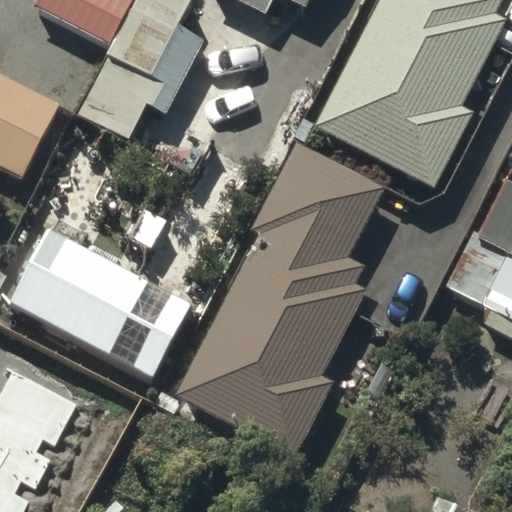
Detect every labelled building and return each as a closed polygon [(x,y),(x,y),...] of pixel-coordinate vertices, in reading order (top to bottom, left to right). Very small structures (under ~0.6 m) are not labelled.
[(133,9),(114,0),(46,0),(37,19),(110,55),(133,9)] [(192,11),(171,0),(145,0),(111,64),(152,86),(192,11)] [(316,0),(218,0),(266,23),(276,2),(308,18),(316,0)] [(488,0),(387,0),(316,139),(432,198),(469,127),(455,120),(498,37),(489,32),(500,9),(488,2),(488,0)] [(162,95),(107,68),(63,154),(87,166),(103,134),(134,150),(162,95)] [(57,115),(0,87),(0,176),(22,187),(57,115)] [(386,200),(297,154),(251,243),(260,247),(177,407),(294,467),(332,395),(322,390),(367,304),(357,298),(367,277),(351,269),(386,200)] [(511,192),(504,189),(448,295),(511,328),(511,192)] [(12,307),(9,312),(152,390),(191,316),(49,239),(29,278),(19,272),(3,302),(12,307)] [(22,511),(80,405),(3,364),(0,369),(0,511),(22,511)] [(398,374),(384,368),(372,393),(386,400),(398,374)]
